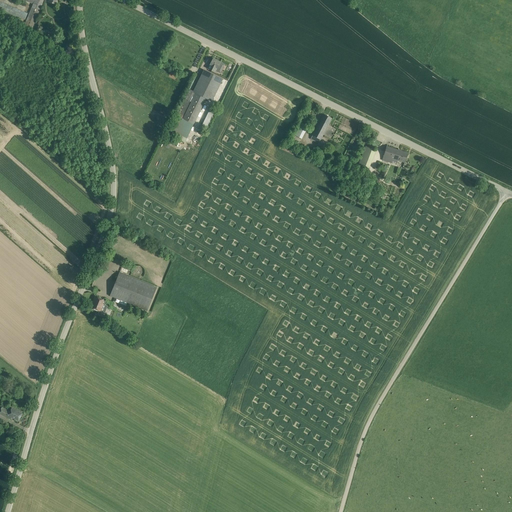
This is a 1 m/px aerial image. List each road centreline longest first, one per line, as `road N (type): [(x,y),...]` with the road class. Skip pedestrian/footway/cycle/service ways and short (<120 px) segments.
road 1 (unclassified): [(7,511),(114,192),(80,0)]
road 2 (unclassified): [(506,192),(123,0)]
road 3 (unclassified): [(341,511),(371,417),(506,192)]
road 4 (track): [(111,209),(21,130),(5,140)]
